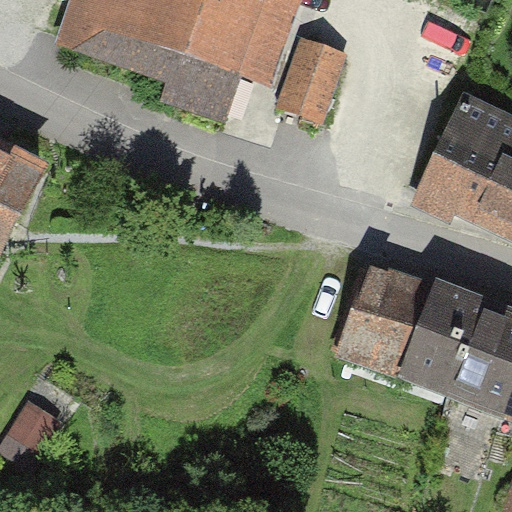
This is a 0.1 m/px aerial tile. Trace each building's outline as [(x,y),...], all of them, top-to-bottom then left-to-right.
[(315,0),(81,0),(73,26),(282,96),(315,0)] [(279,112),(326,127),(349,57),(303,41),(279,112)] [(511,121),(470,103),(425,204),(511,241),(511,121)] [(62,176),(0,145),(0,279),(9,284),(62,176)] [(342,354),(451,392),(483,311),(371,273),(342,354)] [(511,322),(483,311),(451,392),(433,464),(484,484),(505,413),(511,415),(511,322)]
